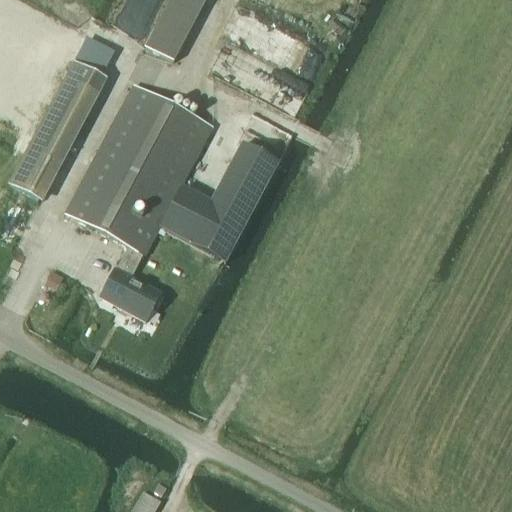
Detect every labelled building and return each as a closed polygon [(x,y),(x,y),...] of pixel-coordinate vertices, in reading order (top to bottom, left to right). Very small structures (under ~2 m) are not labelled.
[(169,0),(142,51),(171,66),(204,3),(199,0),(169,0)] [(8,190),(37,205),(94,96),(65,81),(8,190)] [(129,283),(141,260),(142,260),(157,232),(179,191),(210,131),(133,90),(65,220),(127,252),(114,275),(99,303),(144,326),(158,299),(129,283)] [(179,191),(157,232),(224,267),(277,168),(242,149),(210,208),(179,191)] [(49,280),(45,290),(55,294),(59,285),(49,280)] [(141,496),(131,511),(154,511),(158,506),(141,496)]
